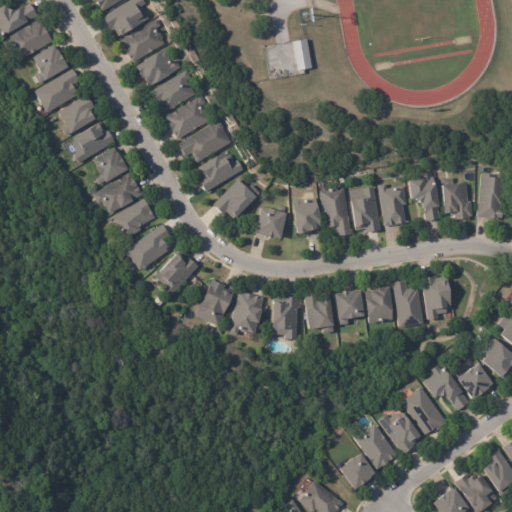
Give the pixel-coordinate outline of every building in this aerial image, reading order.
[(121,0),(101,12),(96,3),(93,4),(90,0),(121,0)] [(148,19),(118,37),(112,28),(109,30),(101,18),(131,0),(142,0),(145,5),(141,7),(148,19)] [(30,5),(36,16),(0,38),(0,7),(3,6),(5,11),(6,10),(13,12),(17,9),(18,10),(29,4),(30,5)] [(156,20),(160,26),(155,29),(156,31),(158,32),(161,35),(160,38),(164,44),(131,63),(119,41),(156,19),(156,20)] [(45,32),(51,42),(19,61),(15,55),(14,54),(11,49),(12,48),(11,46),(6,48),(2,41),(38,20),(45,32)] [(311,68),(296,71),(291,43),(306,40),(311,68)] [(52,48),(55,52),(56,51),(66,68),(38,85),(33,76),(38,73),(33,66),(34,65),(31,59),(52,46),(52,48)] [(147,87),(143,79),(141,80),(134,68),(163,50),(164,51),(166,52),(169,56),(168,59),(171,63),(175,60),(180,68),(175,71),(176,71),(148,88),(147,87)] [(72,71),(78,82),(71,86),(75,92),(73,94),(75,96),(46,114),(33,93),(71,70),(72,71)] [(186,71),(190,78),(186,81),(194,95),(162,114),(158,106),(159,105),(159,104),(161,103),(160,102),(156,104),(149,93),(186,71)] [(87,97),(93,109),(87,112),(88,113),(93,121),(68,135),(64,137),(58,127),(62,125),(60,121),(57,113),(86,96),(87,97)] [(202,99),(205,104),(200,107),(201,108),(203,108),(205,113),(205,115),(208,122),(176,140),(164,119),(195,99),(196,100),(200,97),(202,99)] [(230,144),(196,164),(190,154),(183,158),(179,151),(180,151),(177,145),(217,122),(218,124),(220,124),(222,128),(222,130),(230,144)] [(104,129),(105,131),(106,130),(114,143),(77,165),(71,155),(75,153),(71,145),(74,143),(71,139),(100,123),(104,129)] [(112,150),(115,154),(116,154),(126,171),(104,185),(102,183),(97,186),(93,180),(98,177),(93,169),(94,169),(90,162),(112,149),(112,150)] [(203,191),(197,181),(200,179),(195,170),(223,153),(225,156),(228,154),(233,163),(237,161),(243,171),(204,193),(203,191)] [(438,209),(437,209),(439,221),(425,223),(423,211),(422,211),(421,206),(415,201),(411,202),(408,182),(423,180),(422,173),(429,172),(430,178),(433,178),(438,209)] [(132,179),(142,196),(131,202),(131,203),(119,210),(118,210),(109,215),(105,208),(103,208),(101,204),(101,202),(97,205),(91,196),(128,174),(132,179)] [(491,176),(506,178),(503,207),(499,207),(499,211),(502,211),(501,219),(498,219),(497,221),(476,218),(481,175),(491,176)] [(226,215),(225,213),(222,216),(212,206),(237,180),(246,190),(251,185),(259,194),(254,199),(255,199),(234,220),(233,219),(232,220),(226,215)] [(404,205),(402,206),(405,224),(384,228),(377,186),(385,184),(386,190),(403,187),(406,205),(404,205)] [(466,221),(454,221),(454,217),(450,217),(450,216),(443,216),(441,186),(466,184),(467,202),(470,202),(471,217),(468,218),(468,220),(466,221)] [(378,232),(365,234),(365,230),(354,232),(349,191),(373,188),(379,232),(378,232)] [(349,237),(336,238),(335,228),(327,229),(327,227),(324,227),(319,192),(343,189),(350,237),(349,237)] [(318,231),(308,233),(309,235),(296,237),(291,203),(292,202),(293,200),(298,200),(300,201),(315,199),(319,231),(318,231)] [(143,201),(153,219),(138,228),(140,231),(124,241),(111,218),(143,200),(143,201)] [(275,213),(285,215),(279,241),(272,239),(271,240),(265,238),(259,236),(259,235),(254,234),(259,209),(275,213)] [(161,227),(169,238),(162,243),(166,249),(165,250),(167,252),(145,268),(145,269),(142,271),(141,271),(138,273),(129,259),(127,259),(125,255),(126,254),(124,252),(160,226),(161,227)] [(188,259),(197,268),(168,299),(160,292),(164,288),(152,277),(157,272),(159,273),(176,254),(178,256),(180,254),(185,259),(187,258),(188,259)] [(450,305),(450,310),(446,311),(446,314),(437,315),(437,320),(427,321),(421,280),(435,278),(435,279),(446,278),(450,305)] [(223,286),(224,287),(223,290),(233,295),(217,328),(194,316),(212,281),(223,286)] [(414,289),(414,291),(418,291),(423,326),(398,329),(392,284),(406,282),(407,290),(414,289)] [(392,322),(368,325),(364,293),(370,292),(370,293),(374,293),(374,291),(388,289),(392,322)] [(247,295),(253,297),(253,296),(263,298),(260,311),(257,325),(256,325),(254,336),(246,334),(245,335),(240,334),(239,333),(240,332),(237,331),(236,337),(229,336),(230,329),(229,329),(238,293),(247,295)] [(357,294),(359,294),(363,319),(346,321),(347,326),(339,327),(338,321),(337,322),(333,297),(353,294),(353,295),(357,294)] [(328,301),(332,334),(322,335),(321,330),(308,331),(303,297),(315,296),(316,303),(319,303),(319,302),(328,301)] [(285,299),(297,299),(296,342),(285,341),(285,337),(276,336),(276,332),(271,332),(272,304),(285,304),(285,299)] [(511,348),(499,338),(504,332),(497,327),(505,316),(511,321),(511,320),(511,348)] [(511,368),(501,382),(481,365),(486,359),(481,354),(493,340),(511,356),(511,368)] [(491,386),(486,389),(487,390),(470,402),(456,381),(457,380),(453,374),(459,370),(463,375),(476,366),(491,386)] [(467,406),(457,413),(450,404),(448,404),(445,400),(437,399),(434,402),(422,385),(433,376),(430,372),(436,367),(440,372),(442,369),(468,405),(467,406)] [(444,421),(442,422),(445,425),(440,429),(435,433),(433,431),(425,438),(416,426),(417,425),(414,421),(413,422),(400,404),(420,389),(444,421)] [(416,444),(412,447),(414,448),(402,457),(377,423),(386,417),(389,421),(396,416),(398,418),(402,415),(421,440),(416,444)] [(396,458),(376,472),(351,438),(359,431),(362,435),(367,431),(368,432),(375,427),(397,457),(396,458)] [(511,463),(502,450),(511,441),(511,463)] [(490,467),(492,466),(488,460),(498,453),(511,471),(511,486),(506,490),(508,494),(501,499),(499,495),(498,496),(482,473),(490,467)] [(373,476),(368,479),(368,480),(352,491),(337,471),(343,467),(343,466),(352,459),(353,460),(358,456),(373,476)] [(471,480),(472,479),(475,483),(480,479),(497,501),(490,506),(491,507),(484,511),(474,511),(472,509),(471,510),(463,499),(464,499),(453,485),(466,476),(469,481),(471,480)] [(342,506),(337,511),(308,511),(298,504),(313,484),(342,505),(342,506)] [(468,511),(435,511),(432,507),(448,495),(449,495),(454,492),(468,511)] [(287,511),(284,507),(291,502),(297,511),(287,511)]
